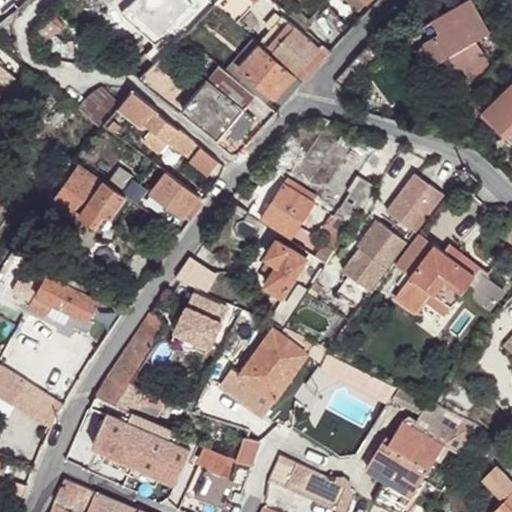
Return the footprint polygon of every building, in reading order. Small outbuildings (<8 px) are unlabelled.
[(154,29),(156,28),(166,17),(183,0),(133,0),(129,5),(154,29)] [(183,0),(166,17),(176,27),(197,6),(193,2),(190,0),(183,0)] [(345,0),(358,11),(366,3),(363,0),(345,0)] [(426,45),(438,65),(447,82),(451,80),(458,93),(477,81),(470,68),(486,58),(475,39),(489,30),(471,0),(465,0),(431,21),(440,34),(424,44),(426,45)] [(154,29),(129,5),(121,13),(133,25),(138,20),(151,33),(154,29)] [(47,15),(59,26),(63,23),(51,11),(47,15)] [(45,41),(59,26),(47,15),(33,29),(45,41)] [(156,28),(165,38),(176,27),(166,17),(156,28)] [(306,17),(299,23),(307,29),(311,24),(313,22),(306,17)] [(268,46),(273,50),(295,26),(290,22),(268,46)] [(311,24),(307,29),(316,37),(320,33),(311,24)] [(303,81),(308,74),(301,67),(317,48),(295,26),(273,50),(296,72),(294,74),(303,81)] [(383,31),(349,68),(360,78),(372,66),(396,46),(383,31)] [(165,38),(158,45),(165,52),(172,45),(165,38)] [(294,74),(261,43),(239,66),(274,97),(294,74)] [(325,55),(329,51),(326,47),(321,43),(317,48),(301,67),(308,74),(325,55)] [(157,44),(146,56),(154,63),(165,52),(158,45),(157,44)] [(428,71),(438,65),(426,45),(416,51),(428,71)] [(119,77),(140,79),(154,63),(146,56),(134,70),(129,66),(119,77)] [(232,73),(219,62),(182,108),(217,138),(227,126),(232,131),(236,127),(242,131),(253,118),(242,108),(255,92),(232,73)] [(0,87),(12,75),(0,63),(0,87)] [(255,92),(267,103),(274,97),(239,66),(232,73),(255,92)] [(274,97),(281,105),(303,81),(294,74),(274,97)] [(511,82),(482,111),(505,134),(509,130),(511,132),(511,82)] [(78,107),(98,127),(102,123),(118,106),(119,104),(101,88),(91,94),(90,95),(78,107)] [(119,104),(118,106),(143,126),(144,124),(150,130),(141,142),(156,154),(167,142),(207,175),(218,162),(132,90),(119,104)] [(126,194),(79,160),(55,195),(94,223),(104,211),(110,216),(126,194)] [(118,166),(108,180),(121,189),(132,176),(118,166)] [(198,197),(165,171),(151,191),(183,217),(198,197)] [(445,193),(417,172),(388,210),(415,231),(445,193)] [(347,210),(355,215),(373,186),(359,177),(340,206),(347,210)] [(282,184),(261,216),(292,235),(312,203),(282,184)] [(183,217),(189,221),(204,201),(198,197),(183,217)] [(321,208),(314,220),(331,230),(314,257),(325,264),(334,251),(343,238),(341,236),(348,225),(341,220),(321,208)] [(341,220),(348,225),(355,215),(347,210),(344,213),(341,220)] [(159,231),(166,221),(152,212),(145,221),(159,231)] [(371,289),(408,240),(380,220),(344,268),(371,289)] [(511,243),(511,223),(502,234),(511,243)] [(473,276),(442,252),(419,233),(396,265),(408,274),(393,294),(416,311),(426,299),(431,291),(451,306),(462,291),(473,276)] [(277,239),(266,256),(269,258),(264,266),(272,272),(265,284),(282,295),(306,257),(277,239)] [(449,244),(442,252),(473,276),(477,270),(479,267),(449,244)] [(36,291),(54,300),(88,319),(100,300),(48,272),(47,273),(18,259),(9,277),(36,291)] [(477,270),(473,276),(462,291),(488,310),(503,289),(477,270)] [(46,315),(54,300),(36,291),(28,306),(46,315)] [(431,291),(426,299),(446,314),(451,306),(431,291)] [(230,308),(195,292),(177,330),(211,347),(230,308)] [(291,316),(298,305),(289,300),(282,310),(291,316)] [(168,323),(150,311),(95,394),(110,401),(116,403),(131,380),(168,323)] [(281,334),(307,353),(320,363),(321,361),(336,369),(342,357),(329,350),(285,329),(281,334)] [(211,347),(177,330),(174,336),(208,352),(211,347)] [(237,373),(273,399),(307,353),(281,334),(265,355),(256,348),(237,373)] [(59,400),(0,363),(0,396),(44,424),(59,400)] [(387,379),(360,366),(354,377),(381,391),(387,379)] [(226,388),(261,414),(273,399),(237,373),(226,388)] [(148,389),(131,380),(116,403),(136,412),(148,389)] [(400,386),(394,395),(424,409),(430,400),(400,386)] [(110,401),(95,394),(94,393),(89,403),(107,411),(110,401)] [(406,416),(445,441),(464,453),(480,424),(431,400),(430,400),(424,409),(419,418),(409,412),(406,416)] [(174,443),(107,411),(92,443),(160,475),(171,452),(174,443)] [(369,465),(414,493),(445,441),(406,416),(391,440),(386,437),(369,465)] [(238,458),(252,465),(265,434),(252,429),(250,436),(246,435),(238,458)] [(171,452),(160,475),(174,482),(185,458),(171,452)] [(346,511),(359,487),(342,480),(282,453),(270,477),(338,509),(336,511),(346,511)] [(239,497),(241,493),(252,465),(238,458),(232,456),(224,474),(239,481),(233,494),(239,497)] [(200,463),(187,492),(227,509),(233,494),(239,481),(224,474),(200,463)] [(484,477),(502,499),(511,509),(511,481),(496,465),(484,477)] [(49,511),(145,511),(65,477),(57,492),(54,498),(56,498),(88,511),(86,511),(72,511),(53,505),(49,511)] [(511,511),(511,509),(502,499),(487,511),(511,511)]
